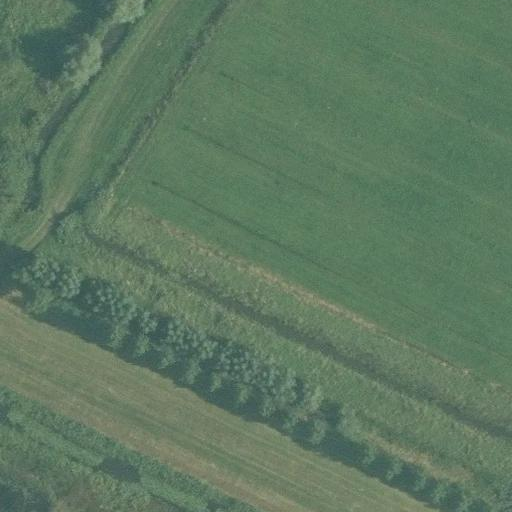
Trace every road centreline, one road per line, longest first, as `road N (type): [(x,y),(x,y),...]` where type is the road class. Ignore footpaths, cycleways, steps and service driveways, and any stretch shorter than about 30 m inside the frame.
road 1 (track): [(182,0),(61,208),(0,270)]
road 2 (track): [(82,0),(15,102)]
